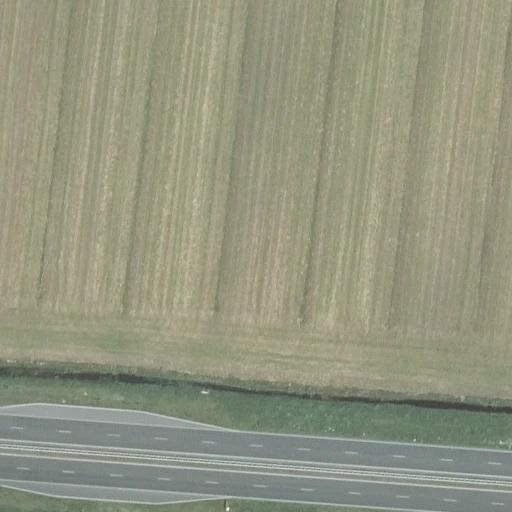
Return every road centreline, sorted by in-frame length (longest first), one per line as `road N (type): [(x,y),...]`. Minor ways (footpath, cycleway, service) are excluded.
road 1 (trunk): [(0,466),(511,504)]
road 2 (trunk): [(511,465),(0,427)]
